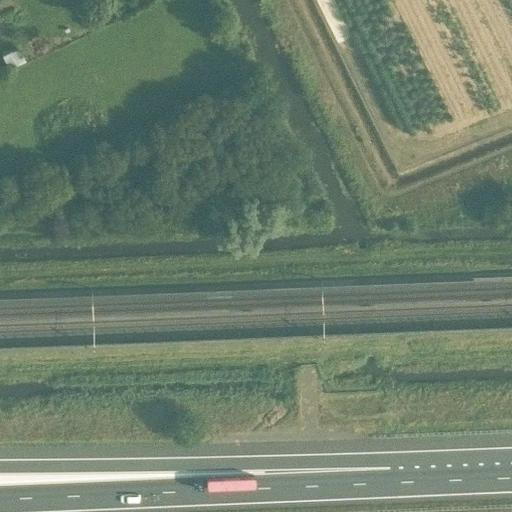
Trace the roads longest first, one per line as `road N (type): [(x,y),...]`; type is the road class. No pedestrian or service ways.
road 1 (motorway): [(389,484),(0,500)]
road 2 (motorway): [(389,484),(0,470)]
road 3 (motorway): [(511,479),(389,484)]
